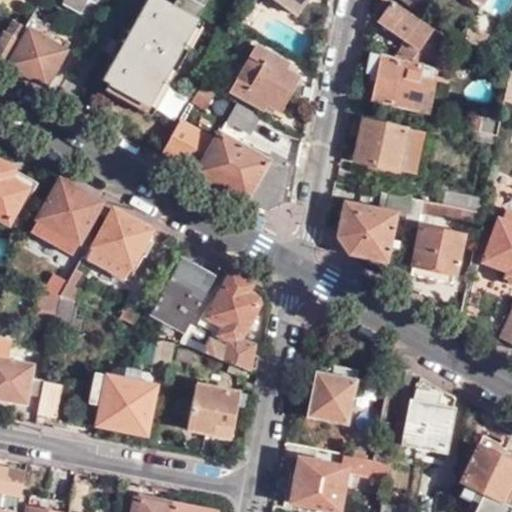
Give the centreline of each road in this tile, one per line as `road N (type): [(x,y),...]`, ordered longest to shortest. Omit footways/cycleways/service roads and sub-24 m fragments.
road 1 (tertiary): [(0,109),(293,276)]
road 2 (residential): [(350,0),(293,276)]
road 3 (residential): [(254,487),(0,439)]
road 4 (tertiary): [(293,276),(511,393)]
road 5 (residential): [(293,276),(254,487)]
